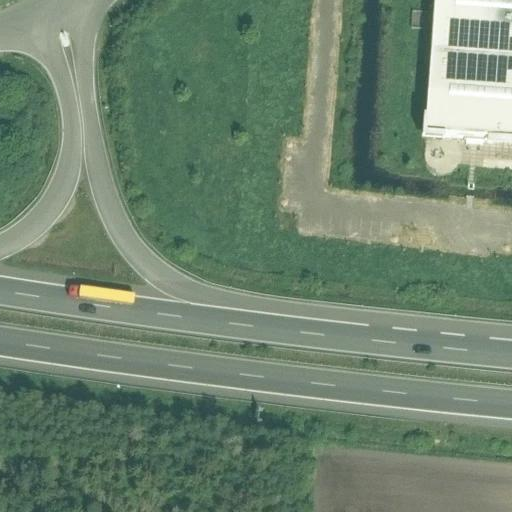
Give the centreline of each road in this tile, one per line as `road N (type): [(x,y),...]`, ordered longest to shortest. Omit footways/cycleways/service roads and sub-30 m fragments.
road 1 (trunk): [(367,342),(191,295),(134,255),(101,192),(82,44),(68,0)]
road 2 (trunk): [(0,343),(511,406)]
road 3 (trunk): [(367,342),(0,293)]
road 4 (trunk): [(36,16),(68,97),(71,161),(50,210),(0,248)]
road 5 (trunk): [(511,356),(367,342)]
